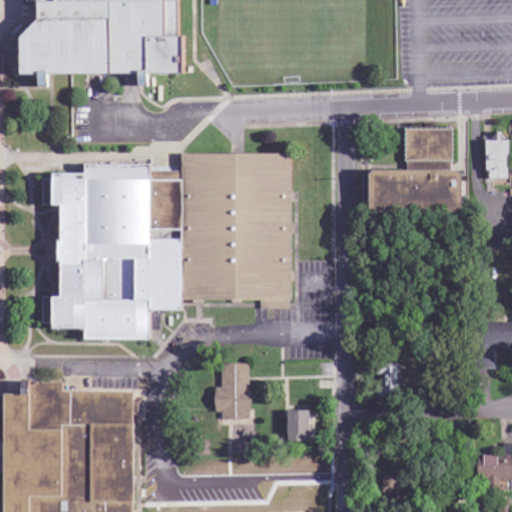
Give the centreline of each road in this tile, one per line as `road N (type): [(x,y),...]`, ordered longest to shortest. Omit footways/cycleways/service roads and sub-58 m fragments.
road 1 (residential): [(83,124),(511,100)]
road 2 (residential): [(349,511),(348,107)]
road 3 (residential): [(476,412),(351,418)]
